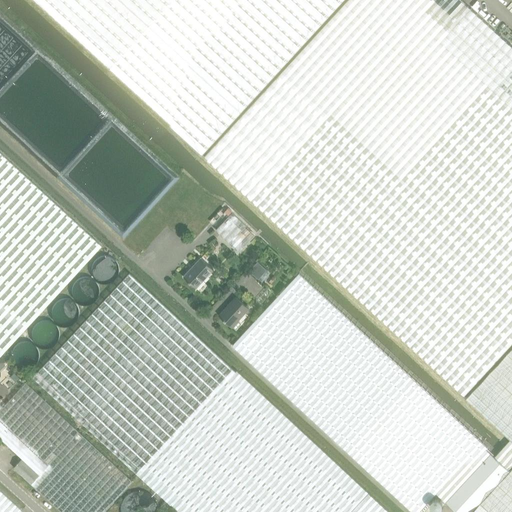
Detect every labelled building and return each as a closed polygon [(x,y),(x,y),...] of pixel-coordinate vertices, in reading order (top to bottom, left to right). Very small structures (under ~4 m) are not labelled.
[(35,0),(202,151),(340,0),(35,0)] [(449,31),(415,0),(348,0),(205,157),(465,395),(511,343),(511,106),(440,41),(449,31)] [(462,0),(415,0),(449,31),(440,41),(511,106),(511,45),(462,0)] [(0,353),(99,244),(0,152),(0,353)] [(245,227),(247,225),(233,212),(216,230),(230,243),(239,252),(255,235),(245,227)] [(213,269),(201,257),(183,277),(196,288),(213,269)] [(117,276),(117,273),(117,271),(116,268),(115,266),(114,264),(112,263),(109,261),(107,261),(104,260),(102,261),(99,261),(97,263),(95,264),(94,266),(92,268),(92,271),(91,273),(92,276),(92,278),(94,280),(95,282),(97,284),(99,285),(102,286),(104,286),(107,286),(109,285),(112,284),(114,283),(115,281),(116,278),(117,276)] [(267,269),(258,260),(249,270),(259,278),(267,269)] [(72,332),(32,376),(59,400),(138,474),(138,475),(178,511),(346,511),(366,490),(312,440),(270,400),(246,378),(236,369),(235,370),(186,324),(128,271),(72,332)] [(446,501),(491,452),(487,448),(488,447),(299,273),(233,345),(413,511),(418,511),(436,493),(446,501)] [(96,298),(97,295),(96,293),(96,291),(95,288),(93,286),(91,285),(89,284),(87,283),(84,282),(82,283),(79,283),(77,284),(75,286),(73,287),(72,289),(71,292),(71,294),(71,297),(71,299),(72,301),(73,303),(75,305),(77,307),(79,308),(82,308),(84,308),(87,308),(89,307),(91,306),(93,304),(95,302),(96,300),(96,298)] [(236,297),(219,315),(232,326),(236,330),(242,323),(238,320),(248,308),(236,297)] [(76,319),(76,317),(76,314),(75,311),(74,309),(72,307),(70,305),(67,304),(65,304),(62,304),(59,304),(57,305),(55,307),(53,309),(51,311),(51,314),(50,317),(51,319),(51,322),(53,324),(55,326),(57,328),(59,329),(62,330),(65,330),(67,329),(70,328),(72,326),(74,324),(75,322),(76,319)] [(57,340),(58,338),(57,335),(57,332),(55,330),(54,328),(52,326),(49,325),(47,325),(44,325),(41,325),(39,326),(37,327),(35,329),(33,331),(32,334),(32,336),(32,339),(32,341),(33,344),(35,346),(37,348),(39,349),(41,350),(44,350),(47,350),(49,350),(52,349),(54,347),(55,345),(57,343),(57,340)] [(38,361),(38,358),(38,356),(37,353),(36,351),(35,349),(33,347),(30,346),(28,345),(25,345),(23,345),(20,346),(18,347),(16,349),(14,351),(13,353),(13,356),(12,358),(13,361),(13,363),(14,365),(16,367),(18,369),(20,370),(23,371),(25,371),(28,371),(30,370),(33,369),(35,367),(36,365),(37,363),(38,361)] [(469,511),(511,511),(511,345),(464,397),(510,439),(495,455),(509,469),(469,511)] [(9,400),(0,410),(0,419),(48,465),(31,484),(61,511),(103,511),(132,481),(25,382),(9,400)] [(0,437),(22,458),(13,468),(31,484),(48,465),(0,419),(0,437)] [(446,501),(457,511),(469,511),(509,469),(495,455),(491,452),(446,501)] [(0,511),(19,511),(21,510),(0,490),(0,511)] [(158,511),(159,510),(158,504),(155,498),(151,494),(146,491),(140,490),(134,491),(129,494),(125,498),(122,503),(121,509),(121,511),(158,511)] [(366,490),(346,511),(390,511),(374,497),(366,490)]
